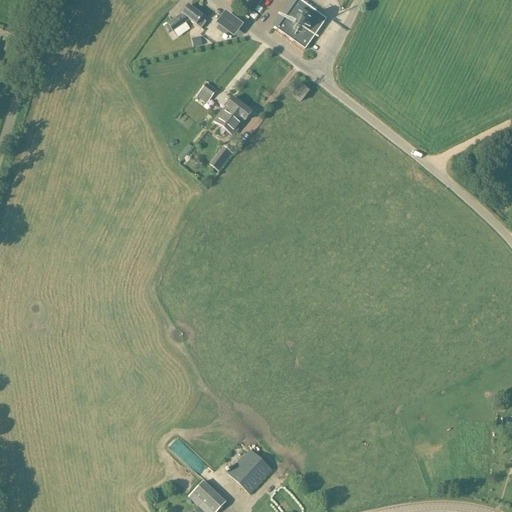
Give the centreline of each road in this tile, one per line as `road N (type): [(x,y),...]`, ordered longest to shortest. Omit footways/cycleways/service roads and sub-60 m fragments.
road 1 (unclassified): [(511,241),(319,77)]
road 2 (unclassified): [(0,157),(48,0)]
road 3 (unclassified): [(319,77),(215,0)]
